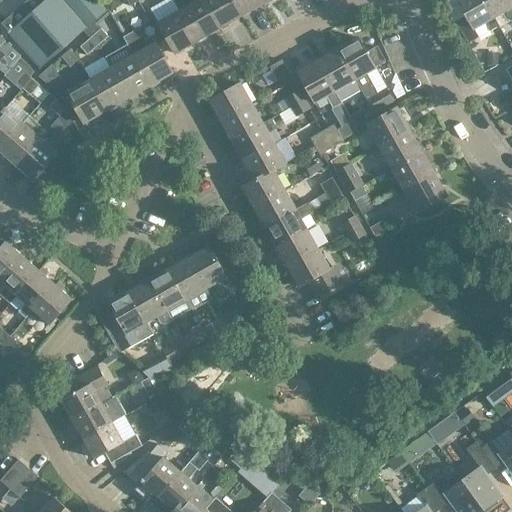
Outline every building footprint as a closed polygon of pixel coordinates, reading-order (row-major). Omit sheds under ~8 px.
[(106,9),(97,0),(29,0),(3,24),(41,67),(106,9)] [(220,29),(203,0),(200,0),(181,11),(198,42),(220,29)] [(203,0),(220,29),(242,17),(232,0),(203,0)] [(232,0),(242,17),(264,5),(261,0),(232,0)] [(498,26),(483,0),(456,0),(466,16),(455,22),(467,44),(479,38),(478,37),(498,26)] [(511,3),(510,0),(483,0),(498,26),(511,17),(511,3)] [(198,42),(181,11),(158,24),(175,55),(198,42)] [(173,74),(156,43),(152,37),(146,40),(140,28),(123,38),(133,55),(151,86),(173,74)] [(91,38),(98,46),(108,37),(101,29),(91,38)] [(98,46),(91,38),(80,47),(87,55),(98,46)] [(358,38),(337,49),(361,91),(366,101),(373,112),(393,101),(386,88),(378,92),(367,74),(376,69),(374,67),(384,61),(377,48),(367,54),(358,38)] [(361,91),(337,49),(318,60),(335,91),(334,92),(341,102),(361,91)] [(0,66),(7,73),(15,64),(0,50),(0,66)] [(151,86),(133,55),(111,68),(129,99),(151,86)] [(293,81),(282,60),(270,67),(281,87),(293,81)] [(334,92),(335,91),(318,60),(298,71),(315,103),(325,97),(333,109),(341,104),(341,102),(334,92)] [(15,82),(23,89),(33,79),(25,72),(15,64),(7,73),(16,80),(15,82)] [(111,68),(90,80),(107,111),(129,99),(111,68)] [(33,79),(23,89),(39,104),(49,93),(33,79)] [(85,123),(107,111),(90,80),(67,93),(85,123)] [(221,122),(252,104),(240,83),(209,101),(221,122)] [(300,91),(287,98),(277,104),(282,113),(291,108),(305,101),(300,91)] [(49,107),(60,117),(67,109),(56,99),(49,107)] [(310,109),(305,101),(291,108),(296,117),(310,109)] [(353,124),(364,118),(373,112),(366,101),(357,106),(360,111),(348,118),(351,123),(352,122),(353,124)] [(0,150),(30,117),(29,117),(30,116),(13,102),(6,109),(5,108),(0,113),(0,150)] [(264,124),(252,104),(221,122),(232,142),(264,124)] [(380,148),(410,130),(398,108),(368,124),(367,125),(369,129),(380,148)] [(75,123),(67,109),(60,117),(66,127),(75,123)] [(0,151),(17,166),(41,139),(47,131),(30,117),(0,150),(0,151)] [(366,121),(364,118),(353,124),(355,127),(366,121)] [(358,135),(369,129),(367,125),(368,124),(366,121),(355,127),(357,131),(355,132),(358,135)] [(340,133),(343,139),(355,132),(357,131),(355,127),(353,124),(352,122),(351,123),(338,130),(334,124),(322,131),(328,140),(340,133)] [(264,124),(232,142),(244,161),(275,144),(264,124)] [(423,152),(410,130),(380,148),(392,170),(423,152)] [(328,140),(322,131),(310,138),(315,147),(328,140)] [(328,140),(332,148),(344,142),(343,139),(340,133),(328,140)] [(58,154),(41,139),(17,166),(34,181),(58,154)] [(328,140),(315,147),(320,155),(332,148),(328,140)] [(286,163),(275,144),(244,161),(255,180),(255,181),(274,170),(286,163)] [(423,152),(392,170),(404,192),(435,174),(423,152)] [(350,193),(366,185),(354,163),(338,172),(350,193)] [(293,185),(308,179),(303,168),(288,174),(293,185)] [(255,181),(255,180),(242,187),(254,208),(285,190),(274,170),(255,181)] [(447,196),(435,174),(404,192),(417,213),(447,196)] [(326,194),(338,187),(332,178),(320,184),(326,194)] [(350,193),(350,194),(355,202),(367,195),(362,187),(366,185),(350,193)] [(338,187),(326,194),(330,202),(342,195),(338,187)] [(297,210),(285,190),(254,208),(265,228),(297,210)] [(307,204),(297,210),(265,228),(277,248),(308,230),(302,220),(312,214),(307,204)] [(348,233),(360,226),(355,217),(343,224),(348,233)] [(390,230),(385,221),(373,228),(378,237),(390,230)] [(360,226),(348,233),(353,242),(365,235),(360,226)] [(319,250),(308,230),(277,248),(288,267),(319,250)] [(0,283),(1,282),(23,257),(6,242),(0,248),(0,283)] [(189,258),(207,289),(227,277),(209,246),(189,258)] [(330,269),(319,250),(288,267),(299,287),(309,281),(321,301),(351,284),(341,266),(338,265),(330,269)] [(39,271),(23,257),(1,282),(0,283),(0,295),(10,305),(17,297),(39,271)] [(189,258),(169,269),(187,300),(207,289),(189,258)] [(55,285),(45,276),(48,273),(42,267),(39,271),(17,297),(26,304),(18,312),(26,319),(33,311),(55,285)] [(167,311),(187,300),(169,269),(150,280),(167,311)] [(147,322),(167,311),(150,280),(130,291),(147,322)] [(72,300),(61,291),(65,287),(58,282),(55,285),(33,311),(49,325),(72,300)] [(154,335),(147,322),(130,291),(109,303),(119,320),(108,326),(122,351),(154,335)] [(230,329),(250,317),(242,304),(222,316),(230,329)] [(202,327),(210,340),(218,335),(211,322),(202,327)] [(210,340),(202,327),(194,333),(201,346),(210,340)] [(12,336),(3,346),(0,349),(0,354),(5,358),(19,343),(12,336)] [(163,350),(170,363),(192,351),(184,338),(163,350)] [(110,398),(105,389),(109,387),(97,367),(72,381),(78,392),(62,401),(73,421),(115,397),(114,396),(110,398)] [(511,387),(511,374),(510,371),(491,385),(499,397),(511,387)] [(155,389),(149,378),(141,382),(147,394),(155,389)] [(125,414),(115,397),(73,421),(84,440),(113,423),(112,422),(125,414)] [(193,417),(178,428),(201,448),(213,434),(193,417)] [(123,442),(113,423),(84,440),(94,459),(105,453),(112,465),(143,446),(137,435),(123,442)] [(447,436),(438,424),(429,430),(429,431),(438,443),(447,436)] [(419,438),(402,451),(411,463),(428,450),(419,438)] [(495,469),(505,462),(511,471),(511,444),(502,452),(492,439),(482,447),(477,441),(476,442),(495,469)] [(463,481),(484,510),(501,497),(486,476),(495,469),(476,442),(465,450),(479,469),(463,481)] [(156,502),(181,472),(164,457),(168,453),(158,445),(140,466),(149,474),(142,483),(143,483),(136,491),(148,501),(151,498),(156,502)] [(250,460),(237,450),(229,459),(241,469),(250,460)] [(175,511),(190,496),(197,487),(188,479),(197,469),(199,471),(208,460),(199,452),(181,472),(156,502),(152,506),(159,511),(173,511),(175,511)] [(10,490),(28,468),(19,460),(0,481),(10,490)] [(38,476),(28,468),(10,490),(20,498),(38,476)] [(441,509),(451,501),(458,511),(480,511),(484,510),(463,481),(458,474),(448,481),(444,476),(427,488),(441,509)] [(419,511),(436,511),(441,509),(427,488),(417,495),(426,508),(419,511)] [(288,511),(289,511),(270,495),(255,511),(288,511)] [(203,511),(206,510),(190,496),(175,511),(173,511),(203,511)] [(40,511),(69,511),(53,497),(40,511)] [(231,511),(216,498),(206,510),(203,511),(231,511)]
